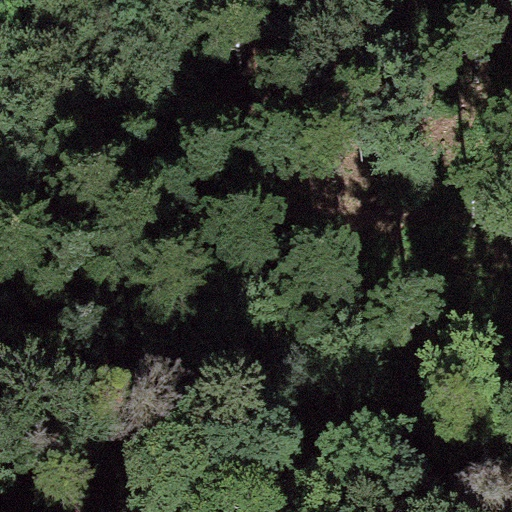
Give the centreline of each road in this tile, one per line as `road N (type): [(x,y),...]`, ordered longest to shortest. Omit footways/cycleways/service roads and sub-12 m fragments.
road 1 (track): [(362,488),(0,378)]
road 2 (track): [(511,473),(191,511)]
